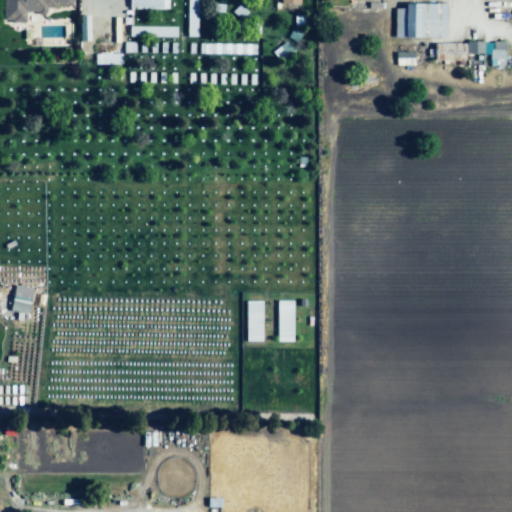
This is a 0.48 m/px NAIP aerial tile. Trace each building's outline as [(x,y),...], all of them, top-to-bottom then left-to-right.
[(72,0),(3,0),(3,21),(27,21),(27,12),(46,12),(46,7),(72,8),(72,0)] [(129,0),(170,0),(170,10),(129,10),(129,0)] [(199,0),(199,36),(185,36),(185,0),(199,0)] [(396,6),(447,6),(447,34),(396,34),(396,6)] [(88,16),(78,16),(79,41),(89,41),(88,16)] [(129,26),(178,26),(178,37),(129,37),(129,26)] [(274,51),(282,60),(293,51),(285,41),(274,51)] [(436,43),(465,43),(466,62),(436,62),(436,43)] [(465,43),(484,43),(484,57),(465,57),(465,43)] [(255,45),(198,44),(198,54),(255,55),(255,45)] [(491,44),(504,44),(504,61),(491,61),(491,44)] [(396,53),(414,53),(414,67),(396,67),(396,53)] [(93,64),(120,65),(120,55),(93,54),(93,64)] [(12,297),(16,282),(37,287),(33,302),(12,297)] [(206,507),(207,498),(221,498),(221,508),(206,507)]
